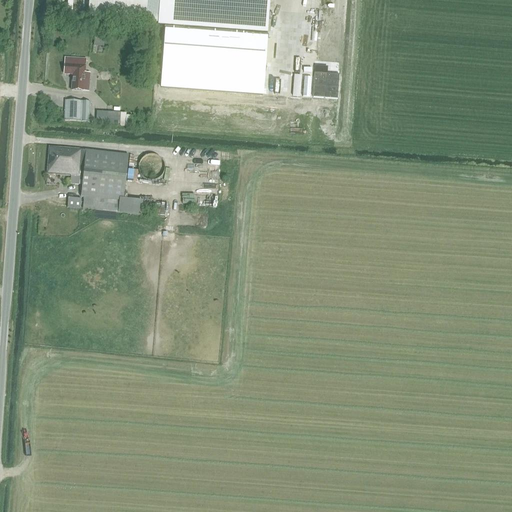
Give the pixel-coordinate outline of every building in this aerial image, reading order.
[(87,0),(86,20),(158,26),(268,34),(270,0),(87,0)] [(95,40),(94,48),(104,49),(105,41),(95,40)] [(86,60),(66,58),(65,74),(73,75),(72,91),(89,92),(90,75),(85,74),(86,60)] [(66,101),(65,121),(89,123),(90,103),(66,101)] [(49,148),(47,174),(71,177),(71,184),(83,185),(82,198),(85,198),(84,208),(119,211),(119,213),(143,215),(143,209),(144,203),(125,201),(129,155),(86,151),(85,158),(80,158),(80,151),(49,148)] [(163,169),(163,168),(163,166),(162,163),(160,160),(159,159),(156,157),(153,156),(151,156),(149,156),(146,156),(144,158),(142,159),(139,163),(138,165),(138,168),(138,170),(139,172),(140,175),(141,176),(143,178),(145,179),(150,180),(153,180),(155,180),(157,178),(159,177),(161,175),(162,173),(163,169)] [(69,207),(75,207),(75,208),(81,209),(82,199),(76,198),(76,199),(70,199),(69,207)]
